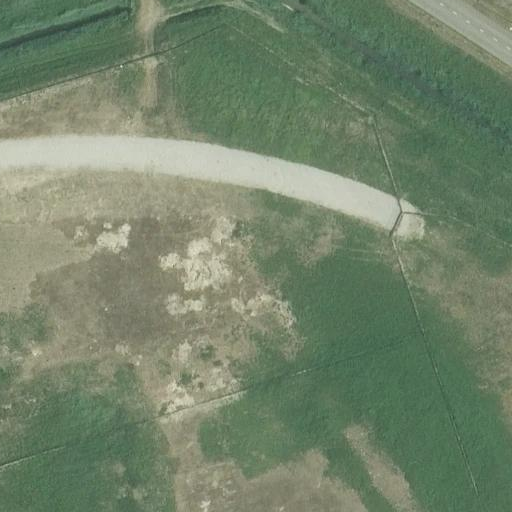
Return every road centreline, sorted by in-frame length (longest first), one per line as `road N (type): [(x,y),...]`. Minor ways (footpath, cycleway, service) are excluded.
road 1 (unknown): [(0,155),(109,153),(216,163),(394,212)]
road 2 (unknown): [(0,169),(109,167),(263,187),(339,208),(387,232)]
